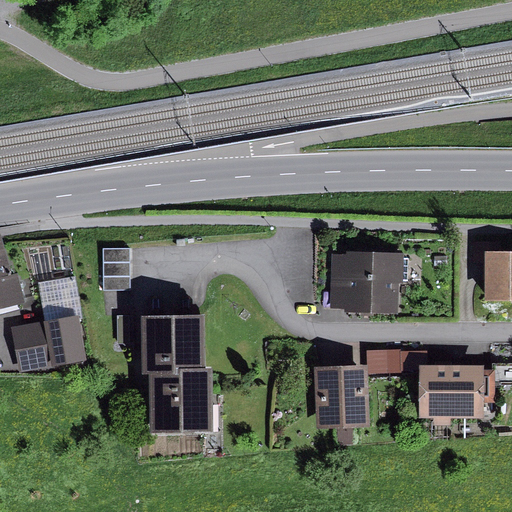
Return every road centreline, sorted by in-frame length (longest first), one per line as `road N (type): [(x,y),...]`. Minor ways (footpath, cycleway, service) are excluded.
road 1 (primary): [(511,170),(238,177),(0,205)]
road 2 (residential): [(511,331),(295,325),(238,267),(152,266)]
